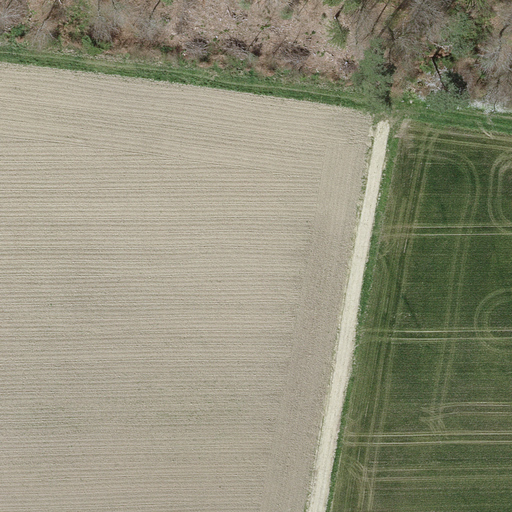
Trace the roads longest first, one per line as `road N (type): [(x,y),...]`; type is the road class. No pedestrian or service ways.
road 1 (track): [(511,116),(9,43)]
road 2 (track): [(382,98),(309,511)]
